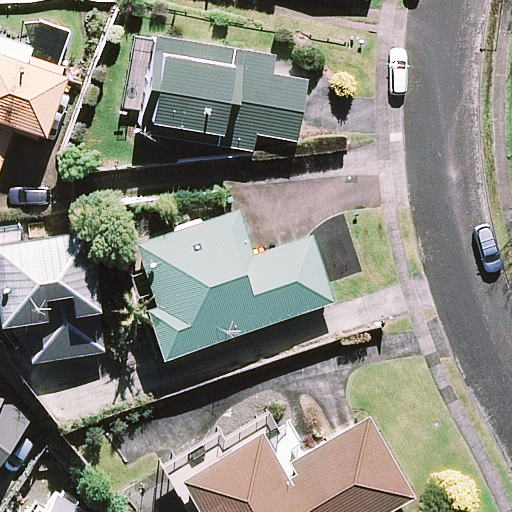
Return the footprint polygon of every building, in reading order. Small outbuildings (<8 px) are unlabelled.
[(26,66),(33,48),(0,35),(0,166),(14,130),(41,141),(65,81),(26,66)] [(221,139),(217,160),(244,161),(249,135),(294,143),(304,84),(269,78),(272,60),(158,40),(143,125),(221,139)] [(251,259),(236,214),(125,251),(146,312),(163,361),(331,304),(309,239),(251,259)] [(0,230),(0,330),(27,327),(32,364),(104,354),(89,237),(45,242),(43,225),(0,230)] [(0,465),(30,426),(0,402),(0,465)] [(391,511),(410,502),(366,424),(282,471),(261,434),(223,456),(216,443),(173,467),(180,480),(168,486),(182,511),(391,511)]
